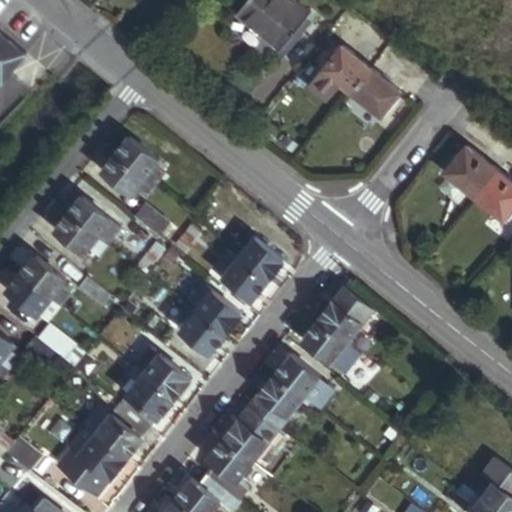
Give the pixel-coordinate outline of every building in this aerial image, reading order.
[(282,51),(310,16),(290,0),(249,0),(237,15),(282,51)] [(458,3),(453,0),(378,0),(434,38),(458,3)] [(51,75),(0,34),(0,82),(4,86),(12,76),(36,94),(51,75)] [(373,69),(342,45),(323,69),(341,83),(354,93),(373,69)] [(327,101),(341,83),(323,69),(309,87),(327,101)] [(383,116),(402,93),(373,69),(354,93),(383,116)] [(153,169),(156,164),(127,141),(113,157),(146,184),(157,172),(153,169)] [(476,196),(497,169),(468,147),(447,175),(476,196)] [(146,184),(113,157),(101,172),(130,196),(134,192),(137,195),(146,184)] [(511,210),(511,180),(497,169),(476,196),(506,219),(511,210)] [(152,189),(162,176),(157,172),(146,184),(152,189)] [(143,200),(152,189),(146,184),(137,195),(143,200)] [(105,228),(109,223),(79,199),(66,216),(99,243),(109,231),(105,228)] [(156,239),(167,224),(144,206),(132,219),(156,239)] [(99,243),(66,216),(53,231),(84,256),(86,252),(90,255),(99,243)] [(105,247),(118,231),(109,223),(105,228),(109,231),(99,243),(105,247)] [(281,263),(251,239),(243,249),(233,241),(227,248),(232,253),(267,281),(281,263)] [(96,260),(105,247),(99,243),(90,255),(96,260)] [(267,281),(232,253),(227,258),(232,262),(220,277),(251,301),(267,281)] [(57,287),(62,281),(32,258),(16,276),(51,303),(62,291),(57,287)] [(51,303),(16,276),(4,291),(34,315),(38,310),(43,313),(51,303)] [(108,296),(83,276),(74,288),(98,307),(108,296)] [(235,320),(195,289),(180,307),(185,311),(220,339),(235,320)] [(370,313),(341,289),(331,302),(359,326),(370,313)] [(359,326),(331,302),(315,322),(349,349),(354,344),(349,339),(359,326)] [(44,322),(56,307),(51,303),(43,313),(38,310),(34,315),(44,322)] [(181,316),(185,311),(180,307),(174,313),(184,322),(186,320),(181,316)] [(220,339),(185,311),(181,316),(186,320),(184,322),(174,334),(205,358),(220,339)] [(349,349),(315,322),(300,340),(342,373),(349,365),(336,354),(340,350),(345,354),(349,349)] [(71,348),(44,327),(33,340),(61,362),(71,348)] [(7,349),(10,346),(0,337),(0,363),(2,365),(12,353),(7,349)] [(69,369),(80,355),(71,348),(61,362),(69,369)] [(349,365),(357,356),(349,349),(345,354),(340,350),(336,354),(349,365)] [(146,370),(156,358),(146,350),(132,367),(137,371),(141,366),(146,370)] [(314,384),(317,380),(288,356),(272,375),(307,403),(312,396),(307,392),(314,384)] [(172,399),(186,381),(156,358),(146,370),(141,366),(137,371),(172,399)] [(137,371),(132,367),(128,372),(138,380),(127,394),(156,419),(172,399),(137,371)] [(307,403),(272,375),(257,393),(287,417),(296,404),(302,408),(307,403)] [(316,410),(332,391),(326,386),(322,390),(314,384),(307,392),(312,396),(307,403),(316,410)] [(276,431),(287,417),(257,393),(246,407),(276,431)] [(156,419),(127,394),(117,406),(147,430),(156,419)] [(147,430),(117,406),(109,416),(139,440),(147,430)] [(139,440),(109,416),(97,431),(92,427),(87,432),(123,460),(139,440)] [(265,444),(236,420),(221,439),(255,467),(259,462),(254,458),(265,444)] [(123,460),(87,432),(83,437),(88,441),(78,454),(108,478),(123,460)] [(23,471),(36,453),(15,436),(1,453),(23,471)] [(255,467),(221,439),(205,458),(214,465),(235,482),(245,470),(250,473),(255,467)] [(78,454),(69,447),(55,465),(94,495),(108,478),(78,454)] [(511,476),(495,463),(483,479),(488,483),(493,487),(511,501),(511,476)] [(236,501),(244,489),(235,482),(214,465),(205,476),(232,497),(236,501)] [(232,497),(205,476),(197,486),(218,503),(223,507),(232,497)] [(218,503),(197,486),(188,480),(173,498),(191,511),(211,511),(214,509),(218,503)] [(483,498),(493,487),(488,483),(478,494),(483,498)] [(494,511),(511,511),(511,501),(493,487),(483,498),(478,494),(475,498),(494,511)] [(475,498),(462,488),(456,495),(475,509),(477,507),(471,503),(475,498)] [(191,511),(173,498),(161,511),(191,511)] [(494,511),(475,498),(471,503),(477,507),(475,509),(472,511),(494,511)] [(51,511),(40,502),(31,511),(51,511)]
